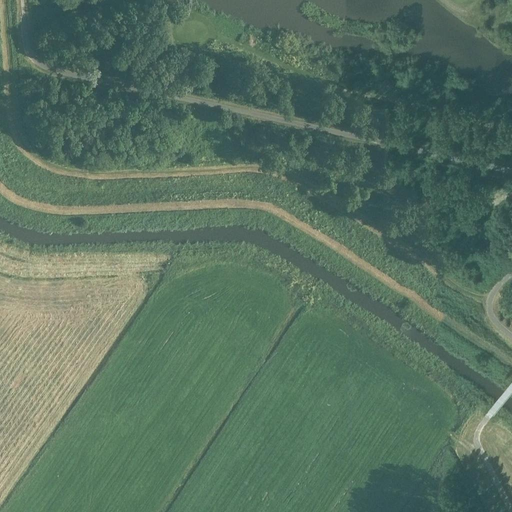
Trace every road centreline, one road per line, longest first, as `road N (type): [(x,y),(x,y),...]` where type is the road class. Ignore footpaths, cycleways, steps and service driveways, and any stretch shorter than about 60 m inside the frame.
road 1 (track): [(492,294),(463,289),(278,171),(83,171),(53,164),(17,132),(2,0)]
road 2 (unknown): [(511,366),(265,210),(50,213),(0,192)]
